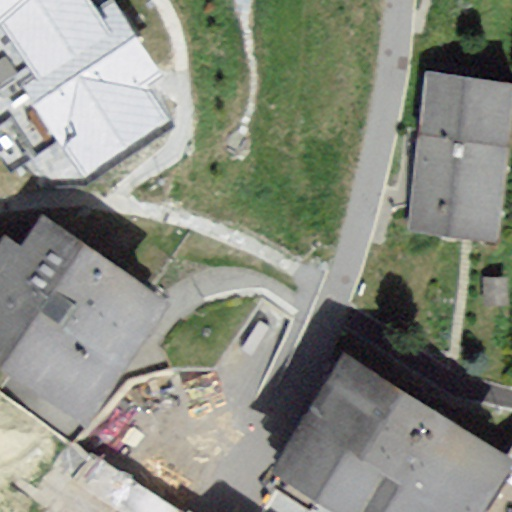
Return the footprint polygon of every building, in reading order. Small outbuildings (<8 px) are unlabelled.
[(0,0),(0,91),(26,70),(90,181),(170,125),(149,84),(165,76),(113,0),(106,0),(97,7),(92,0),(0,0)] [(511,102),(511,84),(429,74),(407,232),(494,242),(511,102)] [(93,429),(169,309),(37,222),(22,247),(6,236),(0,245),(0,376),(91,433),(93,429)] [(487,511),(511,471),(511,457),(343,358),(273,476),(333,511),(487,511)] [(185,511),(96,452),(55,511),(185,511)] [(511,511),(511,471),(487,511),(511,511)] [(318,511),(319,510),(277,488),(264,511),(318,511)]
